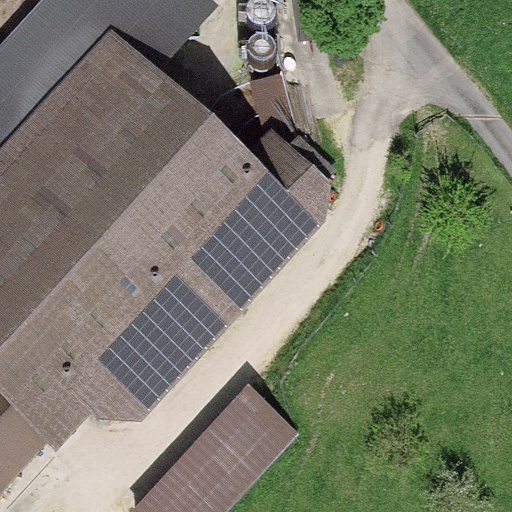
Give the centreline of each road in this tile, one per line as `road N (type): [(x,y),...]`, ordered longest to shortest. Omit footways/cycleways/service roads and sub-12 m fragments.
road 1 (track): [(397,11),(370,188),(295,311),(83,511)]
road 2 (track): [(511,160),(387,0)]
